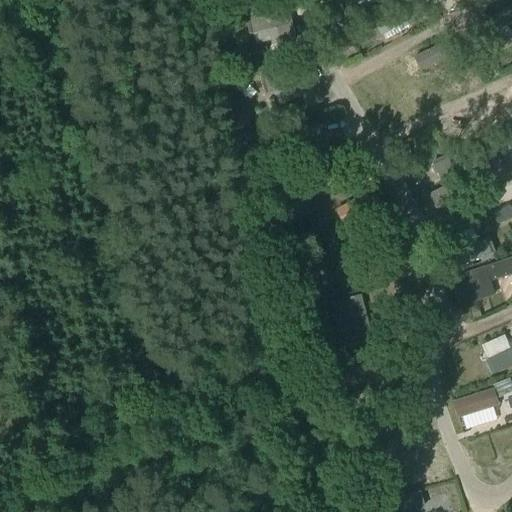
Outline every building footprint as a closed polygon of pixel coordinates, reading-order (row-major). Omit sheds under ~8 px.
[(413,0),(412,0),(373,22),(380,35),(421,13),(413,0)] [(511,4),(483,20),(491,34),(511,22),(511,4)] [(287,8),(248,18),(255,44),(278,38),(280,44),(295,40),(287,8)] [(469,36),(453,44),(457,52),(473,45),(469,36)] [(448,40),(413,57),(419,71),(454,54),(448,40)] [(479,50),(471,54),(475,63),(484,59),(479,50)] [(308,60),(259,77),(264,93),(299,82),(307,106),(322,101),(308,60)] [(461,63),(414,86),(421,101),(468,78),(461,63)] [(511,106),(511,105),(473,124),(480,138),(511,122),(511,106)] [(248,113),(233,116),(237,130),(251,127),(248,113)] [(261,141),(244,144),(251,176),(295,167),(292,152),(265,158),(261,141)] [(479,145),(463,152),(481,192),(496,185),(479,145)] [(443,186),(427,194),(435,209),(465,194),(445,154),(431,162),(443,186)] [(301,183),(253,198),(258,214),(306,199),(301,183)] [(372,189),(334,210),(343,225),(380,203),(372,189)] [(384,205),(376,209),(381,217),(389,212),(384,205)] [(312,233),(301,236),(304,247),(316,244),(312,233)] [(487,240),(447,256),(453,271),(493,255),(487,240)] [(320,252),(293,261),(297,272),(324,263),(320,252)] [(511,257),(469,272),(450,277),(455,294),(474,287),(511,275),(511,257)] [(360,296),(345,300),(356,338),(370,334),(360,296)] [(477,306),(469,309),(472,319),(480,316),(477,306)] [(509,349),(484,360),(491,375),(511,365),(511,340),(507,343),(509,349)] [(331,345),(319,349),(321,359),(333,356),(331,345)] [(385,351),(341,360),(344,376),(388,367),(385,351)] [(511,389),(507,378),(491,385),(496,398),(511,391),(511,389)] [(492,389),(452,400),(458,418),(461,417),(463,416),(492,408),(497,406),(492,389)] [(390,390),(375,393),(378,410),(383,409),(393,407),(390,390)] [(412,427),(364,431),(367,463),(395,460),(393,444),(414,442),(412,427)] [(467,460),(504,447),(498,429),(461,441),(467,460)] [(419,491),(369,506),(370,511),(409,511),(424,506),(419,491)]
